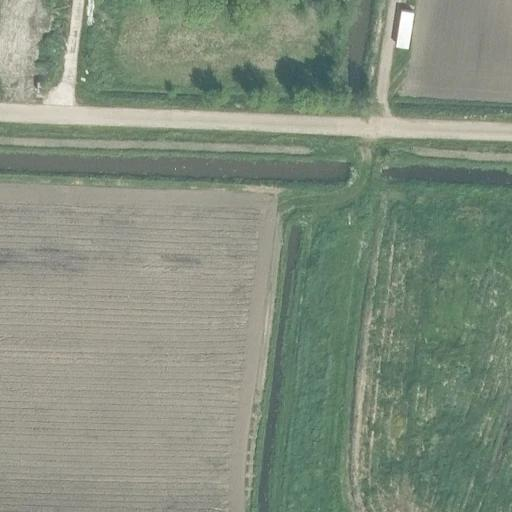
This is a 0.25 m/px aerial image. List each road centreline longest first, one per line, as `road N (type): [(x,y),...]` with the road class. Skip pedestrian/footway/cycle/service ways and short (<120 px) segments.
road 1 (unclassified): [(511,134),(0,117)]
road 2 (unknown): [(373,130),(390,0)]
